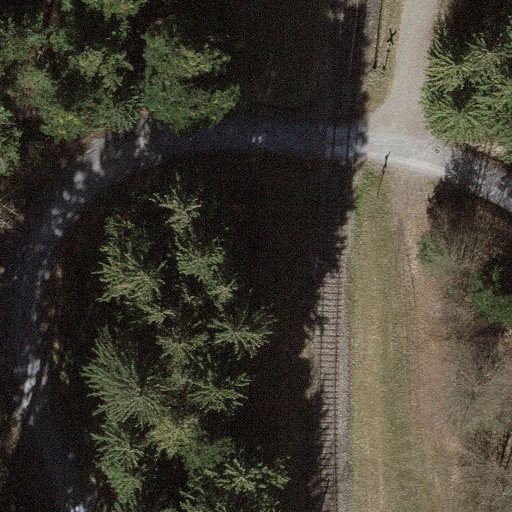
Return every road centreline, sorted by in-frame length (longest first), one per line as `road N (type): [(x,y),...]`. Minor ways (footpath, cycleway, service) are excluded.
road 1 (track): [(511,196),(413,154),(230,132),(147,146),(103,172),(53,223),(18,312),(33,417),(74,511)]
road 2 (track): [(464,511),(437,433),(413,154),(427,0)]
